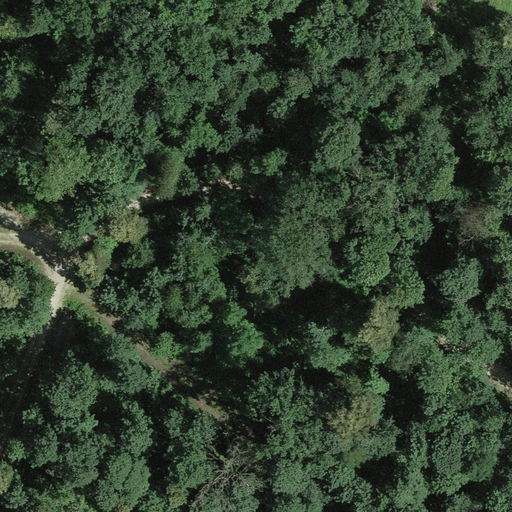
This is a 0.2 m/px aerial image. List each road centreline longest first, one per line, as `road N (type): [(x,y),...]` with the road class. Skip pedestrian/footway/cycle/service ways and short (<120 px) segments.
road 1 (track): [(511,382),(261,181),(214,177),(149,194),(60,245),(0,438)]
road 2 (track): [(0,199),(352,511)]
